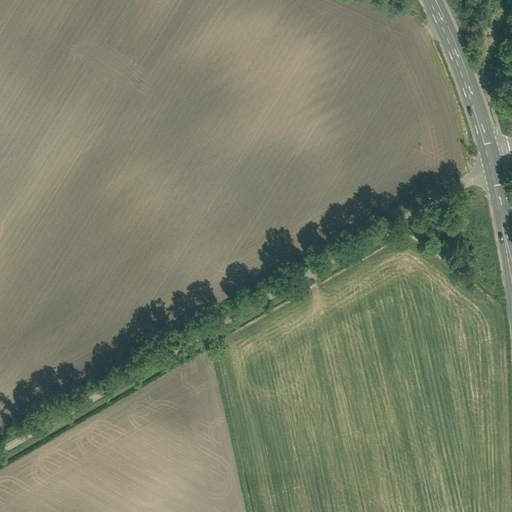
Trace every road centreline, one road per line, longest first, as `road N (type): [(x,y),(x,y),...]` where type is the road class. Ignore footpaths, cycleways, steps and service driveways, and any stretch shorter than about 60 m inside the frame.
road 1 (residential): [(493,166),(0,452)]
road 2 (tertiary): [(431,0),(493,166)]
